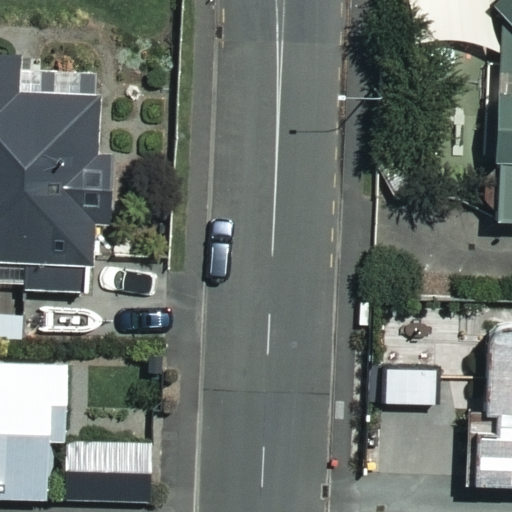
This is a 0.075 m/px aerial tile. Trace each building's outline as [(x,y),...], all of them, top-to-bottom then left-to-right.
[(490,0),(409,0),(412,45),(493,41),(490,0)] [(511,0),(501,0),(499,220),(511,220),(511,0)] [(20,46),(0,45),(0,284),(93,287),(98,94),(18,91),(20,46)] [(511,340),(490,340),(488,484),(511,483),(511,340)] [(0,497),(44,498),(48,362),(0,361),(0,497)] [(154,443),(69,445),(70,500),(156,498),(154,443)]
